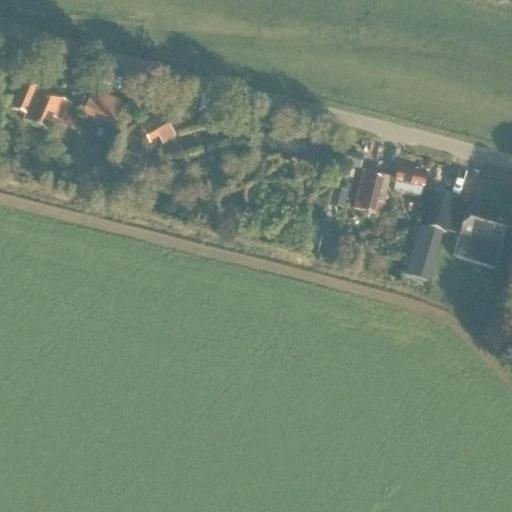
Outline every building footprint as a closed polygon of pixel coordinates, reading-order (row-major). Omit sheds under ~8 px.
[(37,91),(22,85),(12,112),(25,118),(23,123),(48,134),(53,121),(63,126),(71,107),(37,91)] [(86,112),(115,123),(123,103),(93,92),(86,112)] [(160,115),(138,128),(149,147),(171,134),(160,115)] [(327,167),(330,148),(258,137),(255,156),(327,167)] [(340,167),(360,172),(363,158),(343,154),(340,167)] [(393,193),(422,200),(427,173),(399,167),(393,193)] [(378,205),(384,207),(390,181),(363,174),(353,211),(375,217),(378,205)] [(342,211),(346,195),(333,192),(329,208),(342,211)] [(459,239),(500,251),(508,223),(495,219),(496,215),(469,207),(465,220),(451,216),(454,205),(435,199),(432,208),(425,229),(445,235),(448,225),(463,229),(459,239)] [(317,258),(339,264),(345,243),(322,237),(317,258)] [(415,245),(406,278),(425,283),(434,251),(415,245)]
